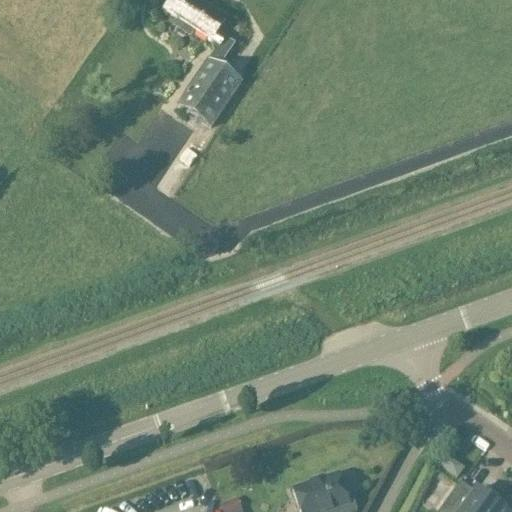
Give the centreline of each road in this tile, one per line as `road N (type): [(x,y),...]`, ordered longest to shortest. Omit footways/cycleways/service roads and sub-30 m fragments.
road 1 (secondary): [(0,482),(389,347)]
road 2 (secondary): [(389,347),(511,303)]
road 3 (residential): [(381,511),(439,398)]
